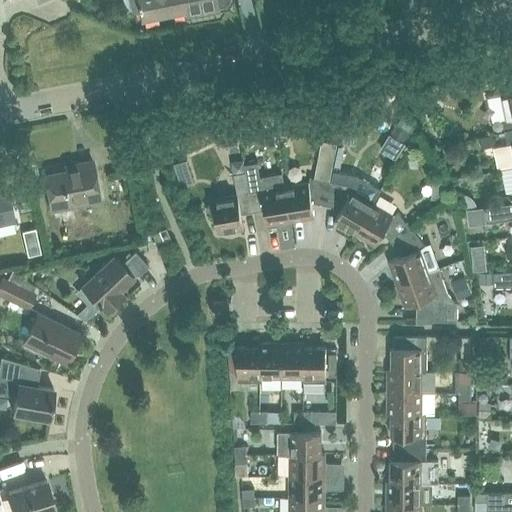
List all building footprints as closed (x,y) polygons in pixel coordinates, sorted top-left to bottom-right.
[(185,12),(182,0),(129,0),(132,10),(135,12),(140,11),(142,21),(185,12)] [(182,0),(185,12),(186,16),(218,10),(217,7),(225,5),(228,0),(182,0)] [(511,86),(509,84),(501,94),(506,118),(502,119),(505,131),(511,130),(511,86)] [(439,104),(429,89),(418,96),(427,111),(439,104)] [(499,93),(485,97),(492,120),(505,116),(499,93)] [(266,130),(277,128),(275,114),(264,116),(266,130)] [(236,123),(218,127),(222,146),(240,143),(236,123)] [(397,123),(391,134),(390,133),(380,149),(395,159),(396,157),(398,159),(408,144),(405,142),(411,131),(397,123)] [(205,141),(203,130),(181,135),(184,146),(205,141)] [(318,172),(334,172),(335,135),(320,134),(318,172)] [(480,137),(481,148),(495,145),(493,134),(480,137)] [(188,153),(176,156),(181,179),(194,177),(188,153)] [(241,214),(253,212),(245,164),(244,159),(231,161),(238,194),(212,198),(205,208),(215,215),(218,233),(244,229),(241,214)] [(78,169),(44,176),(50,209),(87,202),(86,197),(98,194),(99,199),(100,199),(92,161),(77,164),(78,169)] [(257,162),(245,164),(253,212),(265,210),(267,224),(291,221),(285,186),(262,190),(257,162)] [(505,190),(511,188),(511,162),(502,163),(505,190)] [(285,186),(291,221),(315,217),(312,202),(327,205),(331,181),(310,177),(309,182),(285,186)] [(353,185),(331,181),(327,205),(342,207),(334,220),(355,232),(373,202),(352,190),(353,185)] [(0,224),(15,221),(11,205),(6,186),(0,187),(0,224)] [(434,186),(433,198),(442,199),(445,199),(446,188),(434,186)] [(394,214),(373,202),(355,232),(376,245),(383,232),(393,243),(411,228),(398,211),(394,214)] [(511,203),(484,208),(486,223),(511,218),(511,203)] [(151,233),(156,243),(169,237),(165,227),(151,233)] [(411,228),(393,243),(402,255),(388,260),(396,283),(439,267),(431,243),(426,245),(411,228)] [(23,232),(26,248),(28,256),(40,253),(36,229),(23,232)] [(147,246),(156,275),(165,273),(156,244),(147,246)] [(99,269),(81,286),(87,292),(100,306),(101,306),(105,310),(118,299),(122,295),(118,290),(133,276),(136,273),(137,275),(148,265),(135,250),(121,264),(113,256),(99,269)] [(485,258),(473,260),(474,272),(486,270),(485,258)] [(447,291),(439,267),(396,283),(404,305),(416,301),(416,320),(457,320),(457,303),(447,291)] [(35,293),(32,292),(35,286),(11,270),(7,279),(2,277),(0,281),(0,293),(27,307),(35,293)] [(511,270),(493,272),(493,283),(493,287),(511,286),(511,270)] [(480,272),(480,283),(490,283),(493,283),(493,272),(490,272),(480,272)] [(458,298),(471,293),(464,275),(451,281),(458,298)] [(37,312),(23,341),(65,362),(79,333),(37,312)] [(423,371),(427,371),(427,335),(418,335),(394,335),(394,347),(392,347),(392,368),(392,369),(423,370),(423,371)] [(477,347),(488,347),(488,336),(477,336),(477,347)] [(260,381),(260,342),(259,342),(259,346),(238,346),(238,366),(238,381),(260,381)] [(282,377),(282,342),(260,342),(260,381),(261,381),(261,377),(282,377)] [(304,342),(282,342),(282,377),(302,378),(302,382),(303,381),(304,342)] [(305,342),(304,342),(303,381),(326,382),(326,346),(305,346),(305,342)] [(13,412),(48,418),(53,388),(29,384),(33,366),(1,356),(0,360),(0,393),(15,396),(13,412)] [(459,370),(471,370),(471,359),(459,359),(459,370)] [(392,369),(392,368),(388,368),(387,391),(435,391),(435,371),(427,371),(423,371),(423,370),(392,369)] [(459,386),(459,392),(471,392),(471,383),(459,383),(459,386)] [(435,413),(435,391),(387,391),(387,414),(391,414),(391,413),(435,413)] [(471,392),(459,392),(459,401),(471,401),(471,392)] [(480,403),(480,418),(491,418),(491,403),(480,403)] [(251,422),(260,422),(260,410),(251,410),(251,422)] [(269,410),(260,410),(260,422),(269,422),(269,410)] [(303,422),(303,411),(294,410),(294,422),(303,422)] [(312,411),(303,411),(303,422),(312,423),(312,411)] [(393,447),(426,447),(427,414),(435,414),(435,413),(391,413),(391,414),(391,435),(394,435),(393,447)] [(278,453),(286,453),(325,454),(325,452),(321,452),(321,431),(301,431),(286,431),(286,432),(278,432),(278,453)] [(476,455),(486,455),(486,443),(476,442),(476,455)] [(235,455),(247,454),(246,445),(234,446),(235,455)] [(393,447),(393,459),(391,459),(391,480),(391,481),(422,481),(422,483),(433,483),(433,482),(439,482),(439,459),(426,459),(426,447),(393,447)] [(325,475),(325,454),(286,453),(286,455),(290,455),(290,475),(325,475)] [(248,475),(247,454),(235,455),(236,463),(236,475),(248,475)] [(290,475),(290,497),(325,497),(325,475),(290,475)] [(8,492),(14,511),(50,511),(56,510),(46,480),(8,492)] [(422,483),(422,481),(391,481),(391,480),(387,480),(387,503),(422,503),(432,503),(433,483),(422,483)] [(243,497),(255,497),(254,488),(242,489),(243,497)] [(475,500),(487,500),(486,511),(511,511),(511,492),(487,492),(476,492),(475,500)] [(458,495),(458,504),(470,504),(470,495),(458,495)] [(255,497),(243,497),(243,506),(255,505),(255,497)] [(324,511),(325,497),(290,497),(289,511),(324,511)] [(486,511),(487,500),(475,500),(476,504),(475,511),(486,511)] [(386,511),(421,511),(422,503),(387,503),(386,511)]
